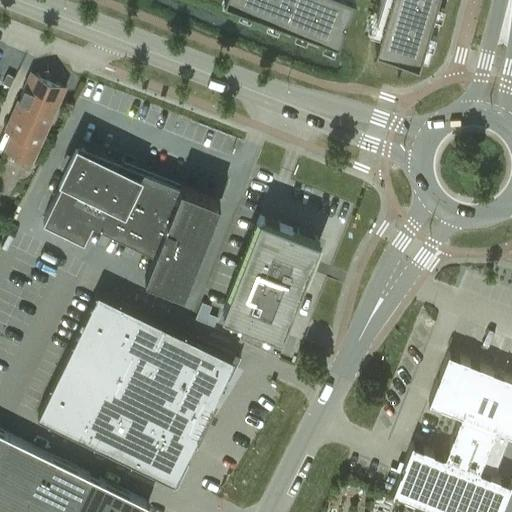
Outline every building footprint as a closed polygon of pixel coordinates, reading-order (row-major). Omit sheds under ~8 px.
[(248,0),(337,35),(350,0),(248,0)] [(384,0),(374,36),(417,49),(431,0),(384,0)] [(5,148),(15,152),(48,77),(31,70),(6,128),(12,131),(5,148)] [(7,72),(2,82),(10,86),(15,76),(7,72)] [(48,77),(15,152),(33,160),(66,85),(48,77)] [(60,172),(64,174),(42,218),(83,238),(92,220),(153,249),(144,272),(183,288),(219,196),(75,140),(60,172)] [(221,308),(281,332),(305,269),(313,272),(317,261),(310,258),(319,235),(259,211),(221,308)] [(37,413),(166,476),(179,471),(231,365),(226,352),(97,289),(37,413)] [(496,426),(511,433),(511,375),(448,350),(428,400),(461,413),(444,454),(412,441),(392,491),(445,511),(499,511),(511,481),(479,468),(496,426)] [(0,504),(14,511),(141,511),(147,501),(0,429),(0,504)]
